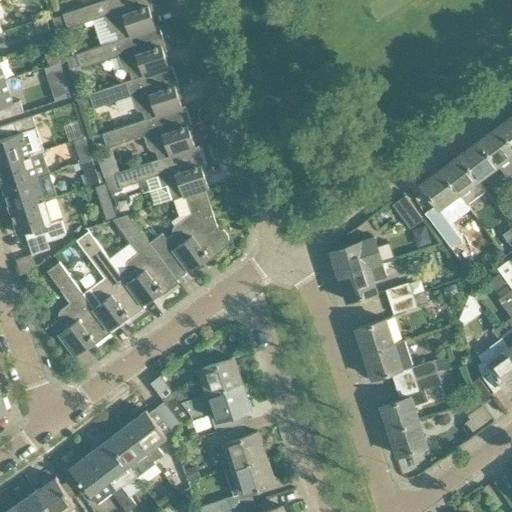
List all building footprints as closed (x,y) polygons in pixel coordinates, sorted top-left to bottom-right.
[(150,0),(104,0),(63,14),(68,28),(105,15),(109,27),(110,29),(113,31),(116,31),(119,39),(76,53),(76,54),(159,26),(159,25),(155,27),(149,6),(152,5),(150,0)] [(102,0),(63,13),(63,14),(104,0),(102,0)] [(38,33),(49,29),(45,17),(34,20),(38,33)] [(159,26),(76,54),(66,57),(69,67),(80,64),(81,67),(118,55),(122,67),(124,69),(126,71),(129,71),(132,79),(89,93),(172,66),(172,65),(169,66),(162,46),(165,45),(159,26)] [(49,65),(60,62),(56,49),(45,53),(49,65)] [(49,65),(45,67),(49,80),(52,79),(64,75),(65,75),(60,62),(49,65)] [(172,66),(89,93),(94,107),(131,95),(135,107),(137,109),(139,110),(142,111),(145,119),(102,133),(186,106),(185,105),(182,106),(175,86),(179,85),(172,66)] [(5,79),(0,81),(0,119),(23,112),(19,100),(13,102),(5,79)] [(186,106),(102,133),(107,147),(144,135),(148,146),(150,149),(153,150),(156,150),(158,158),(115,173),(116,173),(199,146),(198,145),(195,146),(188,126),(192,125),(186,106)] [(32,115),(0,125),(0,163),(43,150),(32,115)] [(511,115),(498,125),(511,144),(511,115)] [(511,144),(498,125),(478,140),(496,164),(497,163),(508,178),(511,174),(511,144)] [(74,140),(78,152),(81,162),(92,158),(85,136),(74,140)] [(478,140),(459,154),(477,178),(496,164),(478,140)] [(199,146),(116,173),(120,187),(157,175),(161,186),(163,189),(166,190),(169,190),(172,199),(208,187),(201,166),(205,165),(199,146)] [(43,150),(0,163),(0,178),(3,188),(37,177),(37,176),(50,172),(43,150)] [(459,154),(440,168),(466,203),(486,189),(477,178),(459,154)] [(88,184),(99,181),(92,158),(81,162),(88,184)] [(421,183),(433,199),(438,206),(446,217),(466,203),(440,168),(421,183)] [(37,177),(3,188),(10,210),(45,199),(37,177)] [(104,182),(93,185),(99,207),(110,204),(108,195),(104,182)] [(128,213),(178,282),(179,282),(164,261),(176,253),(189,270),(207,256),(209,259),(225,247),(227,245),(228,242),(229,239),(229,237),(228,235),(226,232),(225,231),(223,229),(221,228),(218,228),(205,189),(209,187),(208,187),(172,199),(172,200),(185,195),(191,213),(175,225),(173,227),(173,230),(173,233),(167,238),(162,232),(149,242),(128,213)] [(423,218),(405,194),(392,204),(410,227),(423,218)] [(44,199),(10,210),(18,233),(25,231),(32,254),(50,248),(48,241),(63,237),(66,234),(62,220),(57,219),(52,221),(45,199),(44,199)] [(128,213),(113,218),(130,242),(138,252),(129,259),(126,262),(125,267),(126,269),(120,274),(145,307),(143,304),(160,291),(162,294),(178,282),(128,213)] [(448,219),(436,228),(451,248),(462,239),(448,219)] [(511,226),(502,234),(511,247),(511,226)] [(88,231),(76,239),(104,277),(95,284),(83,293),(82,293),(86,298),(111,332),(129,319),(145,307),(120,274),(88,231)] [(336,260),(341,274),(381,261),(382,261),(374,236),(359,241),(356,231),(345,239),(347,245),(331,250),(334,261),(336,260)] [(437,250),(427,256),(434,270),(444,265),(437,250)] [(16,259),(20,275),(28,271),(36,265),(32,254),(16,259)] [(60,261),(47,270),(70,302),(61,309),(60,309),(60,310),(59,311),(59,312),(58,313),(58,314),(58,315),(59,315),(59,316),(59,317),(52,323),(75,354),(93,341),(95,344),(111,332),(86,298),(82,293),(83,293),(60,261)] [(381,261),(341,274),(345,288),(343,289),(347,300),(376,290),(373,280),(386,276),(381,261)] [(408,282),(385,290),(389,301),(412,293),(408,282)] [(511,288),(499,299),(511,316),(511,329),(502,337),(511,351),(511,288)] [(424,289),(389,301),(393,313),(428,302),(424,289)] [(465,320),(483,310),(477,299),(459,310),(465,320)] [(362,338),(366,352),(393,343),(386,318),(356,328),(359,339),(362,338)] [(478,364),(482,374),(490,385),(499,378),(507,388),(511,383),(511,351),(502,337),(478,354),(483,361),(478,364)] [(405,339),(393,343),(366,352),(371,365),(369,366),(372,377),(400,368),(401,370),(411,367),(415,378),(438,370),(452,366),(448,355),(435,359),(414,366),(405,339)] [(163,399),(180,421),(190,413),(181,401),(201,394),(209,392),(241,381),(233,357),(201,368),(205,381),(171,392),(163,399)] [(387,415),(391,429),(419,420),(414,404),(429,399),(425,388),(442,382),(438,370),(415,378),(419,389),(408,393),(409,396),(381,405),(385,416),(387,415)] [(477,397),(463,408),(470,418),(466,421),(474,431),(493,417),(483,404),(493,396),(478,377),(468,385),(477,397)] [(201,394),(181,401),(190,413),(191,416),(209,410),(216,432),(242,423),(238,412),(250,408),(241,381),(209,392),(201,394)] [(180,421),(163,399),(164,401),(154,409),(169,429),(180,421)] [(146,409),(127,423),(154,460),(163,453),(156,444),(167,436),(146,409)] [(419,420),(391,429),(396,443),(394,443),(397,454),(427,445),(419,420)] [(127,423),(108,438),(137,476),(155,462),(154,460),(127,423)] [(246,435),(242,423),(216,432),(207,435),(211,447),(219,445),(226,468),(265,455),(257,431),(246,435)] [(108,438),(90,452),(117,487),(121,484),(123,487),(137,476),(108,438)] [(70,467),(75,475),(70,479),(82,495),(88,491),(97,503),(111,492),(119,502),(129,494),(123,487),(121,484),(117,487),(90,452),(70,467)] [(265,455),(226,468),(225,469),(234,495),(274,482),(265,455)] [(199,477),(196,465),(184,468),(188,480),(199,477)] [(56,476),(36,490),(51,511),(62,511),(75,504),(56,476)] [(188,486),(179,493),(185,501),(194,494),(188,486)] [(51,511),(36,490),(16,503),(22,511),(51,511)] [(164,511),(177,511),(187,505),(185,501),(179,493),(168,500),(170,504),(163,510),(164,511)] [(129,494),(119,502),(126,511),(136,504),(130,496),(129,494)] [(201,511),(222,511),(234,508),(230,496),(199,506),(201,511)] [(22,511),(16,503),(3,511),(22,511)]
